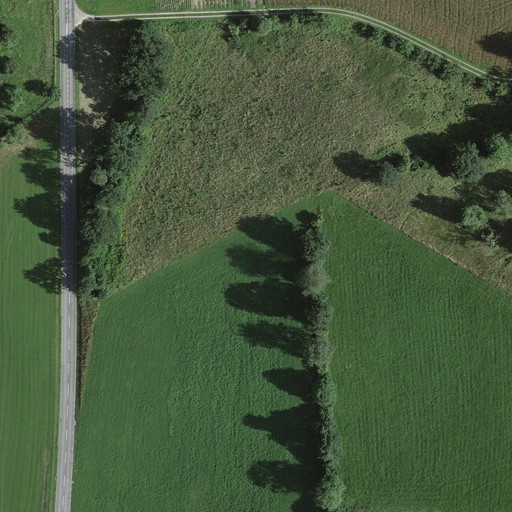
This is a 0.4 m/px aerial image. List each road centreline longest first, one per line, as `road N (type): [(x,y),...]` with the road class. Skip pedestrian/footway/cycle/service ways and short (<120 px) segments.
road 1 (secondary): [(66,0),(69,414),(62,511)]
road 2 (track): [(511,83),(490,81),(360,17),(322,11),(66,20)]
